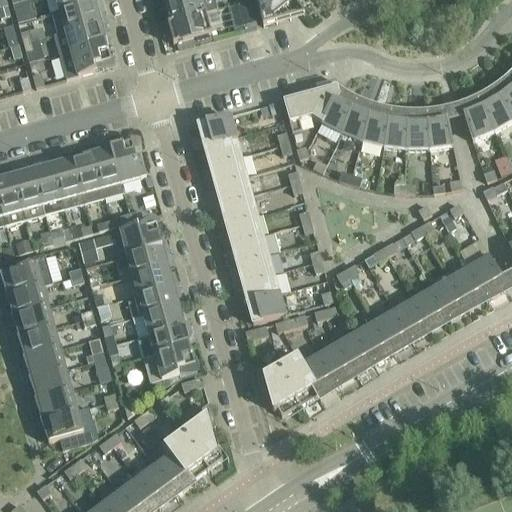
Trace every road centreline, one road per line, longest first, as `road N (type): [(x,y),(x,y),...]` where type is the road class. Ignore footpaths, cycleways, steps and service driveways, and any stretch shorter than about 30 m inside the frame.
road 1 (residential): [(271,511),(155,101)]
road 2 (residential): [(277,511),(511,370)]
road 3 (residential): [(290,63),(349,52),(409,69),(440,66),(473,48),(511,7)]
road 4 (residential): [(0,145),(155,101)]
road 5 (residential): [(155,101),(290,63)]
road 6 (residential): [(394,0),(290,63)]
